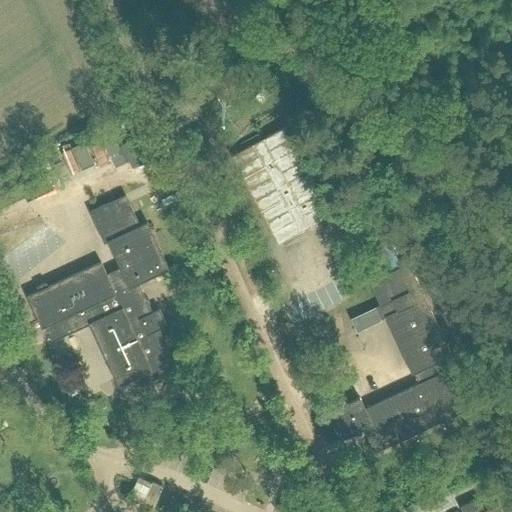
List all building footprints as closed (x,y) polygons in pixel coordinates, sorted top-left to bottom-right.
[(286,127),(231,156),(278,244),(333,214),(286,127)] [(149,160),(139,136),(122,143),(132,167),(149,160)] [(54,187),(47,173),(0,195),(0,207),(25,196),(27,200),(54,187)] [(114,209),(110,201),(90,210),(105,242),(109,240),(123,270),(108,277),(101,261),(47,286),(45,282),(37,286),(39,290),(27,295),(42,327),(50,323),(53,330),(49,332),(52,340),(90,323),(119,384),(161,365),(165,372),(177,366),(180,372),(193,366),(186,352),(174,358),(160,328),(167,324),(160,308),(152,312),(138,282),(169,268),(147,221),(140,224),(129,201),(114,209)] [(451,355),(408,262),(369,280),(412,373),(417,371),(421,381),(364,407),(359,396),(332,409),(345,436),(363,427),(374,451),(467,408),(445,358),(451,355)] [(143,477),(136,497),(159,504),(165,484),(143,477)] [(484,509),(478,496),(460,505),(463,511),(502,511),(498,503),(484,509)]
